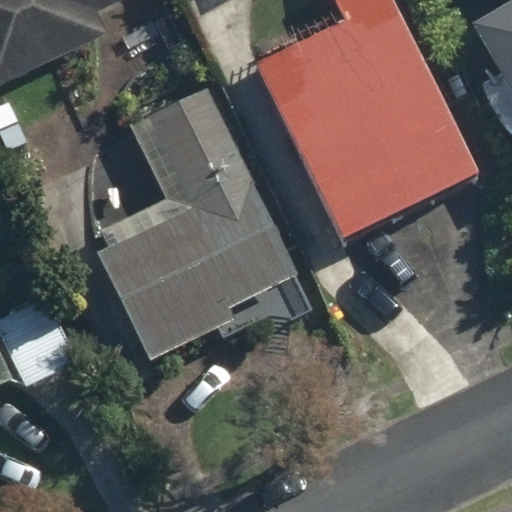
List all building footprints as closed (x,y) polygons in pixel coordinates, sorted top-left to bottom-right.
[(143,0),(0,0),(0,109),(129,41),(116,15),(143,0)] [(499,177),(405,0),(353,0),(360,11),(258,64),(357,252),(499,177)] [(511,17),(497,26),(511,52),(511,17)] [(320,284),(217,70),(131,111),(173,197),(101,232),(163,360),(320,284)] [(0,285),(0,395),(28,382),(33,394),(89,367),(54,293),(2,319),(0,315),(0,293),(3,292),(0,285)]
